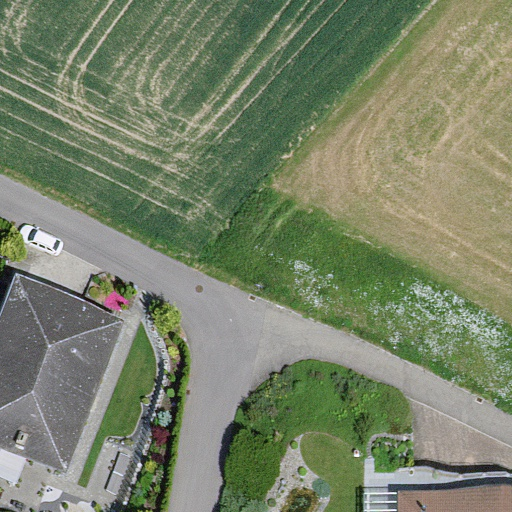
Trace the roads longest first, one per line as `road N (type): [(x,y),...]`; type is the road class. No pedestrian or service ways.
road 1 (residential): [(216,302),(511,432)]
road 2 (residential): [(0,194),(216,302)]
road 3 (residential): [(216,302),(194,511)]
